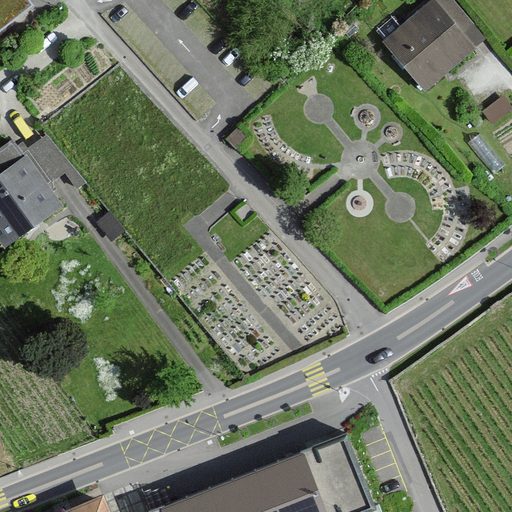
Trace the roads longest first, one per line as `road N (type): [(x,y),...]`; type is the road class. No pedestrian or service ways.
road 1 (residential): [(388,343),(70,0)]
road 2 (tertiary): [(0,505),(359,358)]
road 3 (unknown): [(221,396),(65,195)]
road 4 (residential): [(422,511),(359,358)]
road 5 (tertiary): [(388,343),(511,259)]
